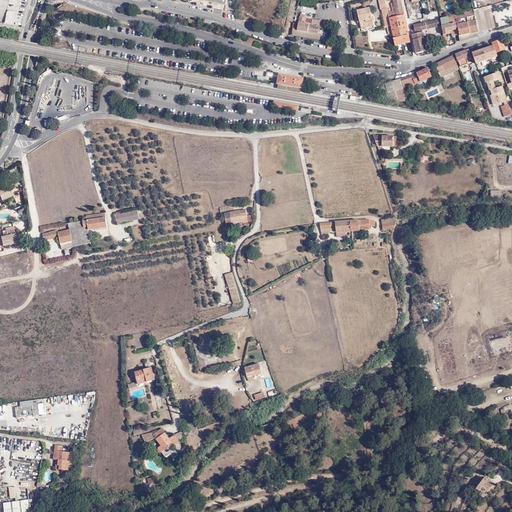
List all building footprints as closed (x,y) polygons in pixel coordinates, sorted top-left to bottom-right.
[(0,0),(0,22),(6,24),(10,3),(10,0),(0,0)] [(392,25),(390,20),(389,15),(386,0),(381,0),(382,1),(381,1),(381,2),(380,3),(381,11),(383,11),(387,26),(392,25)] [(405,16),(401,0),(394,0),(397,10),(393,11),(394,14),(389,15),(390,20),(405,16)] [(489,6),(474,10),(479,32),(484,30),(480,13),(490,10),(489,6)] [(362,27),(363,27),(373,24),(373,23),(375,23),(374,17),(372,18),(370,9),(358,12),(362,27)] [(461,13),(454,15),(456,24),(458,24),(461,37),(479,32),(474,10),(467,12),(468,17),(463,19),(461,13)] [(302,14),(300,21),(295,20),(293,29),(319,34),(322,19),(314,18),(313,20),(313,24),(306,23),(307,19),(307,18),(305,18),(306,15),(302,14)] [(459,34),(456,24),(454,15),(446,17),(442,18),(440,19),(442,26),(446,45),(451,43),(449,38),(447,38),(446,34),(453,32),(454,36),(459,34)] [(396,47),(411,44),(405,16),(390,20),(392,25),(393,32),(396,47)] [(435,20),(415,25),(418,34),(415,35),(419,54),(428,51),(423,31),(442,26),(440,19),(435,20)] [(292,36),(320,41),(322,35),(319,34),(293,29),(292,36)] [(480,37),(479,32),(461,37),(463,42),(480,37)] [(506,50),(502,40),(492,43),(494,47),(496,53),(506,50)] [(476,63),(497,56),(496,53),(494,47),(473,53),(476,63)] [(468,62),(473,60),(469,50),(456,56),(459,62),(459,61),(461,67),(469,64),(468,62)] [(454,57),(436,65),(440,76),(458,68),(454,57)] [(418,74),(402,79),(405,88),(415,84),(416,86),(433,78),(429,68),(418,74)] [(458,68),(440,76),(441,77),(459,70),(458,68)] [(279,78),(280,72),(267,70),(266,76),(279,78)] [(464,74),(467,81),(474,79),(472,71),(464,74)] [(291,74),(280,72),(279,78),(278,84),(302,88),(304,77),(291,74)] [(500,73),(486,77),(495,106),(508,102),(505,93),(507,92),(505,87),(498,89),(496,81),(502,79),(500,73)] [(383,92),(383,98),(388,98),(391,99),(399,101),(407,99),(400,80),(387,87),(388,92),(383,92)] [(302,88),(278,84),(277,89),(301,94),(302,88)] [(511,111),(510,106),(502,108),(505,117),(511,114),(511,111)] [(477,118),(494,122),(490,112),(475,114),(477,118)] [(379,147),(379,136),(380,134),(374,133),(374,137),(380,152),(384,152),(384,147),(379,147)] [(402,137),(379,136),(379,147),(384,147),(402,147),(402,137)] [(13,196),(15,199),(19,197),(13,184),(0,189),(0,195),(2,200),(13,196)] [(13,196),(2,200),(4,204),(15,199),(13,196)] [(236,213),(229,214),(231,224),(249,220),(247,211),(242,212),(241,210),(236,211),(236,213)] [(135,220),(134,211),(115,215),(117,223),(135,220)] [(87,221),(76,224),(76,225),(80,247),(91,244),(89,232),(107,229),(104,213),(97,214),(98,219),(96,219),(95,214),(86,216),(87,221)] [(351,222),(352,232),(361,231),(370,229),(370,222),(376,224),(376,222),(370,221),(351,222)] [(348,232),(352,232),(351,222),(321,224),(320,227),(321,236),(328,236),(328,233),(328,228),(337,227),(337,233),(337,237),(348,236),(348,232)] [(74,248),(80,247),(76,225),(68,226),(69,232),(64,231),(64,242),(73,242),(74,248)] [(43,234),(43,235),(44,241),(59,236),(60,243),(64,242),(64,231),(58,233),(57,230),(44,234),(43,234)] [(14,231),(7,233),(8,236),(0,237),(0,244),(1,244),(2,246),(18,243),(17,234),(14,234),(14,231)] [(233,304),(241,300),(234,275),(227,278),(233,304)] [(218,345),(232,341),(230,334),(216,338),(218,345)] [(262,373),(259,364),(245,368),(247,377),(252,375),(253,376),(262,373)] [(147,379),(148,382),(155,380),(152,367),(135,372),(138,382),(147,379)] [(256,400),(265,397),(264,391),(254,394),(256,400)] [(358,399),(349,401),(350,407),(360,405),(358,399)] [(36,405),(15,407),(16,417),(37,415),(36,405)] [(38,434),(38,428),(10,424),(10,430),(38,434)] [(174,444),(170,438),(162,428),(153,434),(156,438),(156,439),(161,446),(158,448),(162,453),(164,452),(167,457),(170,454),(173,458),(178,455),(174,448),(173,449),(171,446),(173,444),(174,444)] [(156,438),(153,434),(152,433),(142,435),(145,443),(156,438)] [(174,435),(170,438),(174,444),(173,444),(174,446),(179,442),(174,435)] [(75,441),(74,448),(81,450),(83,442),(75,441)] [(147,446),(145,443),(141,445),(137,449),(137,455),(141,456),(141,450),(143,448),(147,446)] [(72,452),(62,451),(63,446),(55,444),(53,458),(55,459),(58,459),(57,469),(67,470),(69,471),(70,461),(69,461),(69,459),(71,459),(72,452)] [(483,487),(485,489),(488,491),(494,484),(485,477),(477,489),(480,491),(482,489),(483,487)] [(40,501),(43,489),(35,488),(32,499),(40,501)] [(33,511),(31,502),(28,503),(27,499),(1,503),(2,511),(33,511)]
